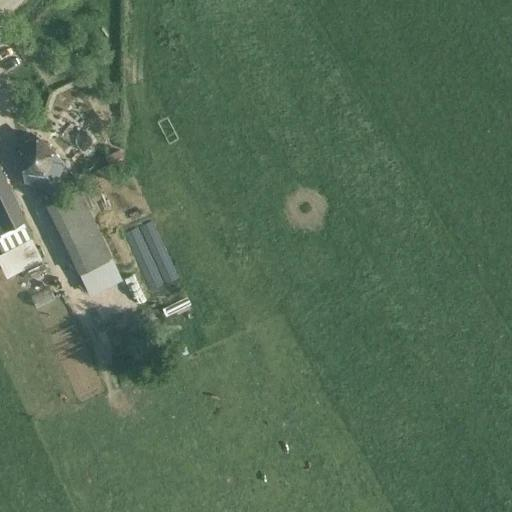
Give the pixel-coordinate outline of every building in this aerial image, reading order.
[(63,148),(98,129),(79,94),(43,114),(63,148)] [(53,151),(37,134),(16,144),(18,167),(20,167),(23,186),(53,192),(53,190),(64,192),(72,175),(65,166),(66,164),(53,151)] [(113,152),(105,155),(112,169),(126,162),(123,157),(119,148),(113,152)] [(0,247),(3,254),(33,239),(22,219),(24,217),(26,216),(0,165),(0,163),(4,162),(0,153),(0,247)] [(45,204),(77,273),(87,294),(121,278),(78,187),(45,204)] [(112,234),(123,261),(158,247),(148,220),(112,234)] [(49,276),(23,287),(71,403),(123,381),(112,356),(100,361),(81,316),(91,312),(86,301),(63,311),(49,276)]
